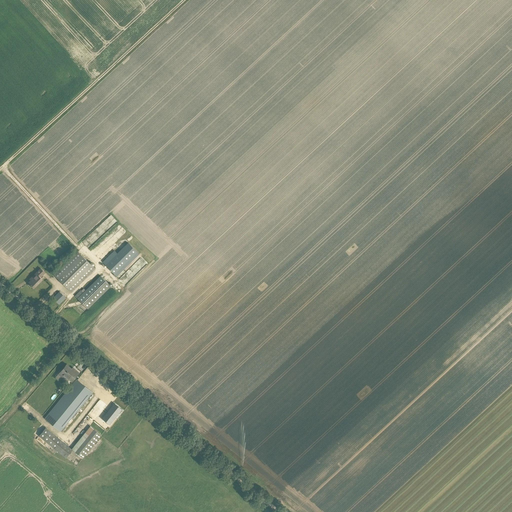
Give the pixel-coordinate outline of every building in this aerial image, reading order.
[(115,231),(111,236),(116,240),(119,235),(115,231)] [(115,251),(103,262),(116,276),(139,254),(128,243),(117,254),(115,251)] [(95,269),(78,251),(54,275),(71,292),(95,269)] [(45,273),(41,268),(32,277),(33,278),(28,283),(34,288),(42,279),(40,278),(45,273)] [(87,309),(91,305),(111,286),(100,276),(83,293),(81,290),(75,296),(87,309)] [(59,292),(53,298),(59,305),(66,298),(59,292)] [(66,365),(58,374),(65,380),(67,378),(72,382),(79,373),(75,369),(74,370),(66,365)] [(45,419),(60,431),(89,396),(87,394),(74,383),(69,390),(56,405),(45,419)] [(114,403),(102,419),(110,425),(122,409),(114,403)] [(83,459),(102,435),(90,426),(71,449),(72,450),(83,459)] [(71,449),(45,428),(39,436),(66,458),(72,450),(71,449)]
